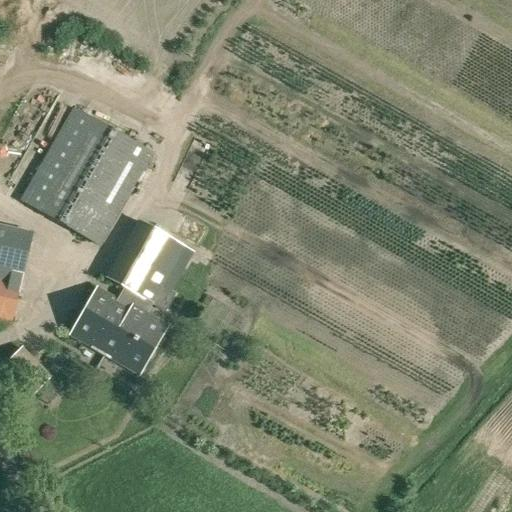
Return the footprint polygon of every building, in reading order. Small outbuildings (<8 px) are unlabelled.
[(39,95),(31,106),(45,116),(53,104),(39,95)] [(100,247),(153,154),(74,108),(20,201),(100,247)] [(160,126),(167,140),(178,134),(171,120),(160,126)] [(97,288),(69,335),(103,355),(139,376),(168,326),(146,313),(151,304),(152,304),(184,247),(138,222),(106,278),(124,289),(118,300),(97,288)] [(32,234),(0,226),(0,317),(12,320),(32,234)] [(224,335),(238,312),(212,298),(200,320),(224,335)] [(50,378),(21,349),(3,368),(31,396),(50,378)] [(46,397),(58,407),(71,392),(59,382),(46,397)] [(507,511),(511,505),(511,487),(505,481),(491,497),(507,511)]
